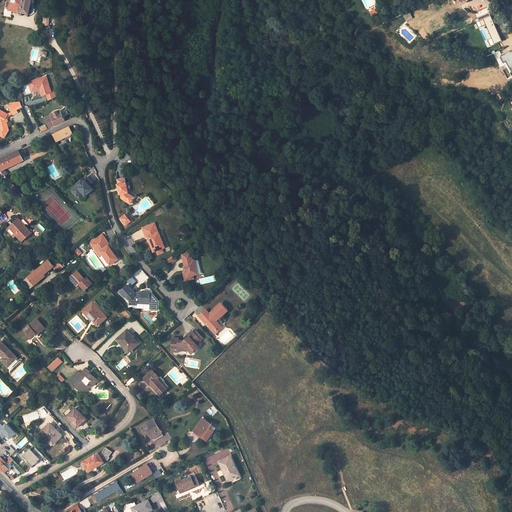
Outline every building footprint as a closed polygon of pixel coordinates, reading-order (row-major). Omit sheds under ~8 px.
[(11,9),(11,10),(18,12),(22,13),(30,14),(32,0),(13,0),(13,2),(7,1),(6,8),(11,9)] [(406,20),(412,18),(409,12),(404,14),(406,20)] [(479,21),(477,22),(479,27),(485,24),(491,38),(488,40),(490,46),(502,40),(489,13),(477,17),(479,21)] [(511,50),(501,56),(504,62),(506,61),(511,73),(511,50)] [(28,83),(31,92),(39,89),(41,96),(46,94),(51,93),(47,81),(43,83),(42,78),(28,83)] [(51,93),(46,94),(48,101),(55,97),(53,92),(51,93)] [(20,103),(10,104),(9,108),(13,116),(17,114),(16,111),(19,109),(22,107),(20,103)] [(65,120),(60,111),(51,115),(56,125),(65,120)] [(9,132),(6,120),(8,116),(1,112),(0,113),(0,136),(4,139),(9,132)] [(57,141),(73,134),(69,127),(54,134),(57,141)] [(0,170),(1,171),(23,161),(19,151),(0,159),(0,170)] [(86,176),(71,191),(78,198),(82,194),(87,198),(97,188),(86,176)] [(129,194),(125,178),(118,179),(119,184),(117,184),(119,194),(121,194),(122,199),(130,204),(134,197),(129,194)] [(125,215),(120,219),(126,226),(130,222),(125,215)] [(31,233),(21,222),(18,224),(16,221),(9,228),(16,235),(22,242),(31,233)] [(147,237),(153,253),(164,248),(161,238),(159,232),(158,233),(155,228),(152,228),(151,225),(142,228),(142,229),(145,238),(147,237)] [(7,230),(14,238),(16,235),(9,228),(7,230)] [(91,244),(101,256),(103,254),(111,264),(118,258),(113,252),(108,246),(109,246),(109,243),(102,234),(95,240),(91,244)] [(81,252),(76,247),(73,250),(78,255),(81,252)] [(185,268),(187,277),(192,276),(197,275),(194,260),(192,260),(190,254),(182,255),(185,268)] [(171,256),(166,260),(170,265),(175,261),(171,256)] [(38,281),(54,267),(58,272),(63,268),(61,265),(58,262),(56,264),(54,266),(51,263),(49,260),(23,281),(29,290),(39,282),(38,281)] [(182,272),(184,281),(193,279),(192,276),(187,277),(185,268),(183,268),(184,272),(182,272)] [(70,278),(77,286),(79,284),(85,290),(93,284),(87,278),(85,279),(77,271),(70,278)] [(127,282),(131,286),(136,282),(133,277),(127,282)] [(141,294),(139,294),(139,292),(135,292),(131,287),(122,295),(124,297),(127,297),(129,300),(129,304),(136,305),(137,303),(150,303),(151,292),(149,290),(143,290),(141,292),(141,294)] [(90,317),(92,320),(95,322),(100,318),(103,321),(107,317),(93,302),(83,311),(87,316),(89,314),(91,316),(90,317)] [(208,323),(211,326),(210,328),(215,334),(219,331),(218,329),(221,327),(215,320),(218,318),(219,319),(228,312),(220,304),(213,311),(215,314),(214,314),(213,314),(212,314),(211,315),(211,316),(212,316),(212,317),(210,318),(206,312),(200,317),(207,324),(208,323)] [(37,319),(20,333),(27,341),(36,333),(37,335),(45,328),(37,319)] [(139,344),(127,330),(117,339),(121,343),(122,343),(130,352),(139,344)] [(203,338),(196,330),(193,333),(199,339),(200,340),(203,338)] [(184,341),(178,341),(178,339),(171,338),(171,348),(178,348),(178,350),(189,351),(191,353),(198,347),(195,343),(199,339),(193,333),(192,331),(187,335),(188,337),(184,341)] [(28,342),(37,335),(36,333),(27,341),(28,342)] [(17,358),(1,341),(0,342),(0,354),(3,358),(1,360),(8,367),(17,358)] [(59,357),(48,367),(53,372),(63,362),(59,357)] [(69,382),(81,392),(81,391),(84,392),(86,390),(87,391),(90,387),(87,385),(87,386),(81,381),(86,376),(91,381),(89,383),(93,386),(98,380),(89,372),(90,371),(86,368),(82,373),(78,371),(69,382)] [(159,378),(153,370),(144,378),(151,386),(151,385),(158,392),(164,387),(157,380),(159,378)] [(160,395),(168,387),(159,378),(157,380),(164,387),(158,392),(160,395)] [(67,416),(77,427),(85,420),(80,416),(82,415),(75,408),(67,416)] [(163,435),(154,419),(145,425),(152,438),(158,435),(159,437),(163,435)] [(212,425),(203,419),(194,432),(199,435),(200,434),(204,437),(203,438),(207,441),(214,432),(210,429),(212,425)] [(0,423),(0,432),(3,436),(5,434),(10,440),(17,435),(8,423),(3,426),(1,423),(0,423)] [(41,431),(53,444),(62,435),(50,423),(41,431)] [(9,441),(3,445),(7,449),(12,444),(9,441)] [(5,451),(13,460),(20,453),(12,444),(7,449),(5,451)] [(98,453),(83,462),(88,472),(104,462),(102,459),(104,457),(108,460),(110,457),(109,457),(112,452),(106,447),(102,452),(103,453),(102,455),(100,456),(98,453)] [(29,449),(22,456),(32,466),(39,459),(29,449)] [(0,469),(4,474),(7,470),(8,469),(4,464),(6,463),(0,456),(0,469)] [(240,476),(230,456),(219,462),(222,468),(225,467),(227,472),(226,473),(229,478),(232,477),(233,479),(234,478),(240,476)] [(138,482),(153,473),(147,464),(132,474),(138,482)] [(4,474),(13,483),(17,479),(7,470),(4,474)] [(196,475),(182,481),(182,479),(176,481),(181,493),(186,491),(186,489),(195,485),(196,487),(200,485),(196,475)] [(99,502),(117,491),(121,496),(124,494),(121,489),(121,488),(117,482),(95,495),(99,502)] [(149,500),(132,508),(133,511),(147,511),(153,509),(149,500)]
